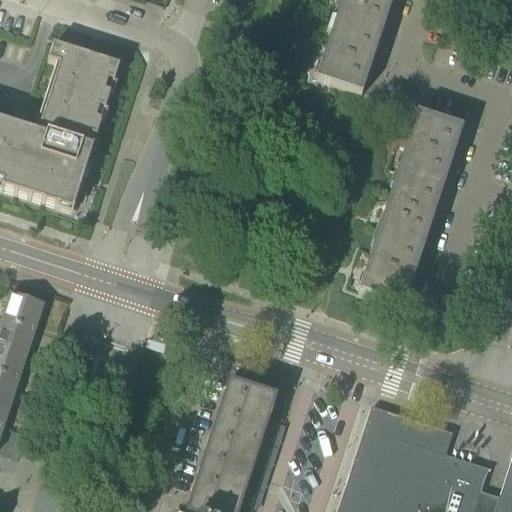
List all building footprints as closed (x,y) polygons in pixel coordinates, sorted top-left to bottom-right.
[(379,39),(392,0),(341,0),(333,24),(379,39)] [(359,99),(379,39),(333,24),(314,84),(359,99)] [(0,193),(57,212),(59,205),(73,210),(118,69),(52,48),(47,65),(55,67),(34,133),(0,122),(0,193)] [(413,117),(394,176),(440,192),(460,132),(413,117)] [(421,251),(440,192),(394,176),(375,236),(421,251)] [(402,311),(421,251),(375,236),(356,295),(402,311)] [(6,297),(0,316),(0,322),(32,333),(40,307),(6,297)] [(0,349),(24,357),(32,333),(0,322),(0,349)] [(0,376),(16,382),(24,357),(0,349),(0,376)] [(238,511),(280,381),(232,366),(185,511),(238,511)] [(0,404),(8,407),(16,382),(0,376),(0,404)] [(0,430),(0,431),(8,407),(0,404),(0,430)] [(450,438),(370,412),(336,511),(497,511),(501,501),(498,500),(497,502),(479,496),(486,474),(443,460),(450,438)] [(511,511),(511,461),(501,501),(497,511),(511,511)]
